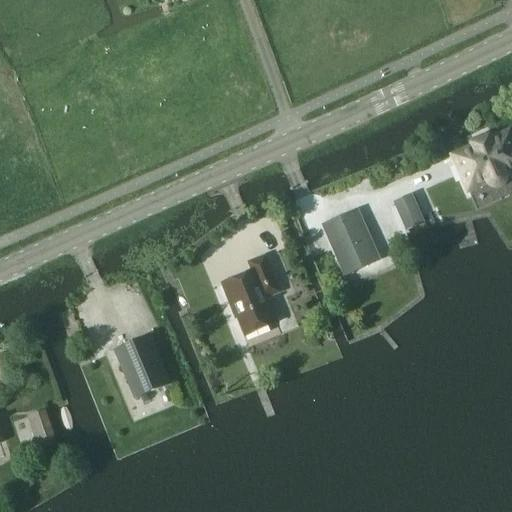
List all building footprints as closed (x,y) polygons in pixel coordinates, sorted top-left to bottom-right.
[(511,128),(450,155),(467,195),(511,175),(511,128)] [(412,194),(394,202),(407,232),(425,224),(412,194)] [(348,278),(377,265),(356,216),(327,228),(348,278)] [(245,339),(250,337),(279,325),(269,299),(279,295),(264,258),(249,264),(252,273),(223,285),(245,339)] [(137,401),(169,387),(148,337),(116,351),(137,401)] [(46,411),(27,418),(37,446),(56,440),(46,411)]
